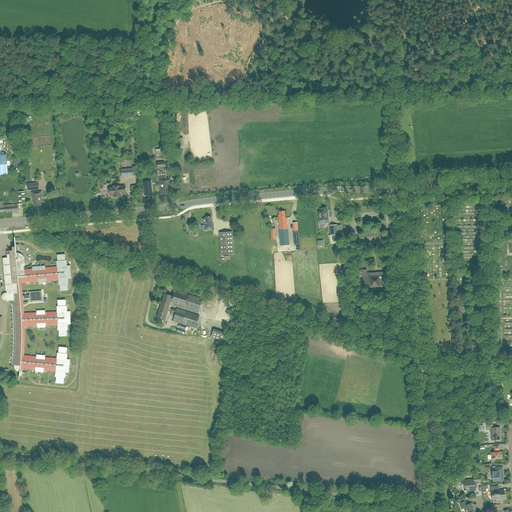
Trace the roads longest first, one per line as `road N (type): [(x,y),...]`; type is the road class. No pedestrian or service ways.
road 1 (secondary): [(0,222),(404,187)]
road 2 (unclassified): [(407,211),(421,358)]
